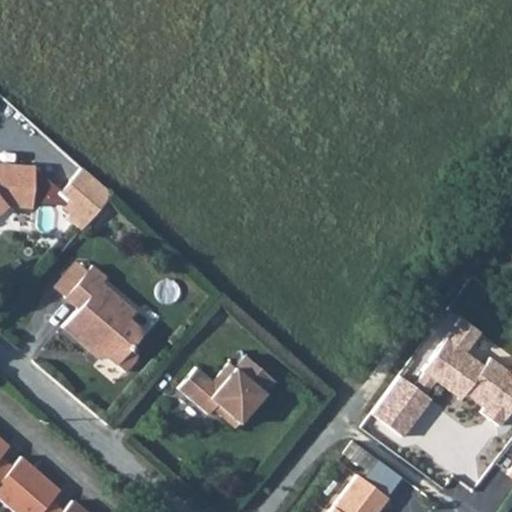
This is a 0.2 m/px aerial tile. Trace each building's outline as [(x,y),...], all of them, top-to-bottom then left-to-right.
[(29,208),(31,167),(0,165),(0,211),(6,207),(29,208)] [(80,165),(60,191),(71,199),(63,208),(69,213),(65,218),(83,232),(115,193),(80,165)] [(74,263),(54,289),(60,293),(78,266),(74,263)] [(65,298),(85,273),(78,266),(60,293),(65,298)] [(91,266),(85,273),(65,298),(78,309),(63,327),(91,352),(95,347),(125,372),(136,360),(135,354),(133,348),(132,347),(143,334),(128,320),(134,313),(100,284),(105,278),(91,266)] [(511,409),(511,375),(488,359),(484,364),(467,352),(482,331),(457,313),(415,371),(418,373),(413,379),(400,369),(367,415),(402,440),(431,400),(422,393),(434,376),(459,394),(463,389),(486,406),(482,412),(501,425),(511,409)] [(273,382),(243,357),(233,369),(226,364),(210,382),(195,369),(177,389),(206,415),(210,409),(232,428),(273,382)] [(0,439),(0,474),(8,464),(0,457),(0,449),(5,444),(0,439)] [(8,464),(0,474),(0,500),(13,511),(55,511),(59,509),(47,499),(56,488),(17,454),(8,464)] [(372,511),(385,495),(354,473),(325,511),(372,511)] [(59,509),(55,511),(83,511),(67,499),(59,509)]
